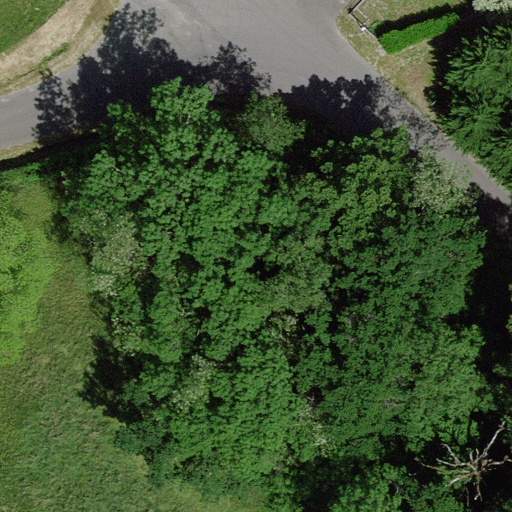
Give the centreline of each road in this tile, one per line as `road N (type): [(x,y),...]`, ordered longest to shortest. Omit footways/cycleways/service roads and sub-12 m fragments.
road 1 (unclassified): [(511,222),(238,0)]
road 2 (unclassified): [(228,0),(156,65),(0,128)]
